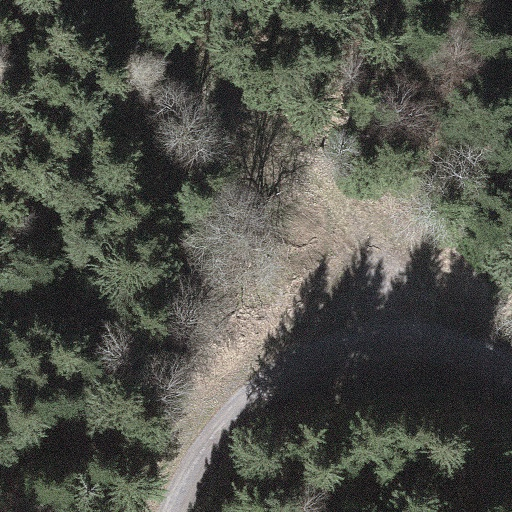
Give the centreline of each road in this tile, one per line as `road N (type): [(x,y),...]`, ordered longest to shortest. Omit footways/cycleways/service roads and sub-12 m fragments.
road 1 (track): [(398,311),(353,212),(94,0)]
road 2 (track): [(179,511),(210,458),(293,360),(398,311),(511,361)]
